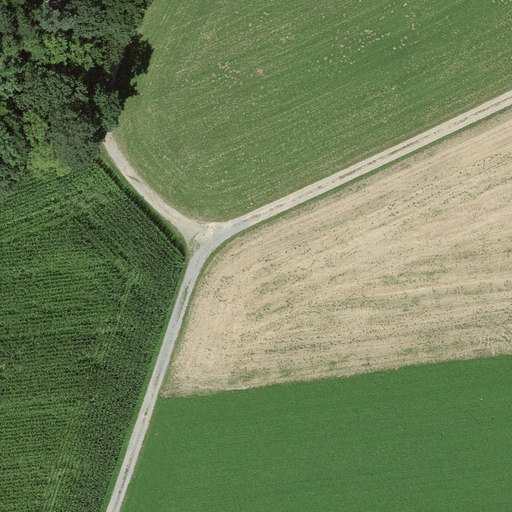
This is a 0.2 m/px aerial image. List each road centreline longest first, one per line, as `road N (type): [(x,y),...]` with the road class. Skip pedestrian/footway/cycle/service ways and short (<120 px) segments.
road 1 (track): [(107,511),(201,239),(511,94)]
road 2 (motorway): [(465,511),(0,122)]
road 3 (motorway): [(0,312),(237,511)]
road 4 (track): [(140,0),(108,64),(107,137)]
road 5 (track): [(201,239),(107,137)]
road 6 (track): [(107,137),(0,73)]
